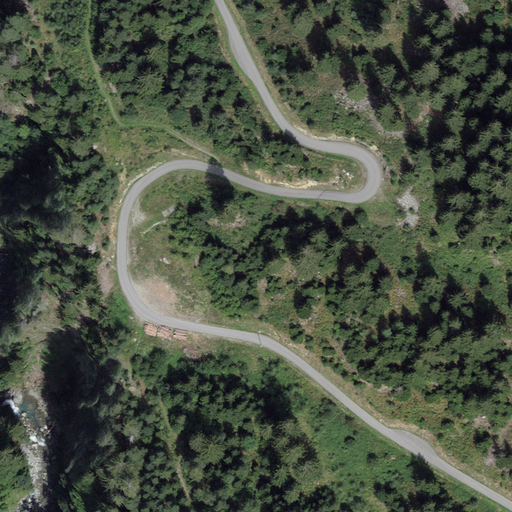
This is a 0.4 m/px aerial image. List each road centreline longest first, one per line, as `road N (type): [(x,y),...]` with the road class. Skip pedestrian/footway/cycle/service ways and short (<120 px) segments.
road 1 (track): [(217,0),(287,130),(365,156),(376,181),(368,194),(349,197),(278,191),(186,164),(158,171),(132,193),(124,213),(121,263),(129,295),(160,320),(276,347),(410,446),(511,506)]
road 2 (track): [(148,314),(159,411),(184,511)]
